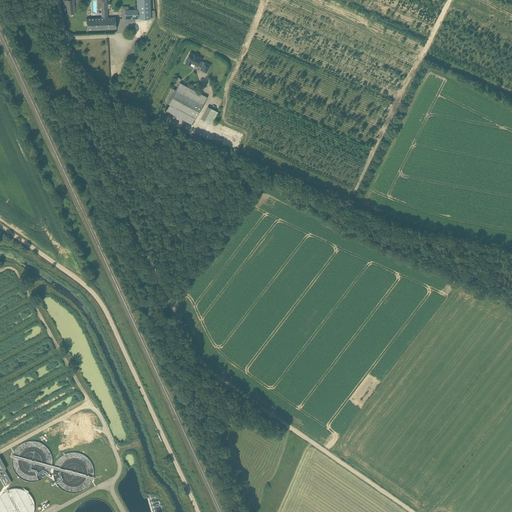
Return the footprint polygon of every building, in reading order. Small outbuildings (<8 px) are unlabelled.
[(73,0),(68,0),(63,0),(64,7),(67,6),(68,14),(75,14),(73,0)] [(121,10),(122,19),(136,18),(136,19),(148,19),(146,0),(134,0),(135,10),(121,10)] [(107,23),(107,29),(116,28),(116,18),(108,18),(108,14),(102,15),(102,18),(105,18),(105,23),(107,23)] [(102,18),(87,19),(87,30),(107,29),(107,23),(105,23),(105,18),(102,18)] [(147,37),(147,36),(146,25),(135,25),(136,38),(147,37)] [(132,57),(138,48),(134,45),(129,53),(133,55),(132,56),(132,57)] [(194,55),(190,52),(186,60),(187,60),(185,64),(190,66),(191,63),(198,66),(201,67),(200,69),(206,73),(210,65),(204,62),(204,63),(201,61),(202,59),(197,56),(198,56),(197,56),(197,55),(197,56),(195,55),(195,54),(195,55),(194,54),(194,55)] [(196,118),(203,104),(207,97),(180,82),(176,90),(172,87),(164,101),(170,104),(166,111),(192,124),(195,118),(196,118)] [(213,124),(218,111),(207,106),(202,119),(213,124)] [(80,420),(75,439),(85,442),(91,423),(80,420)] [(6,468),(0,456),(0,476),(5,486),(11,482),(4,469),(6,468)] [(2,490),(0,500),(0,511),(32,511),(33,507),(32,501),(26,490),(16,488),(2,490)]
